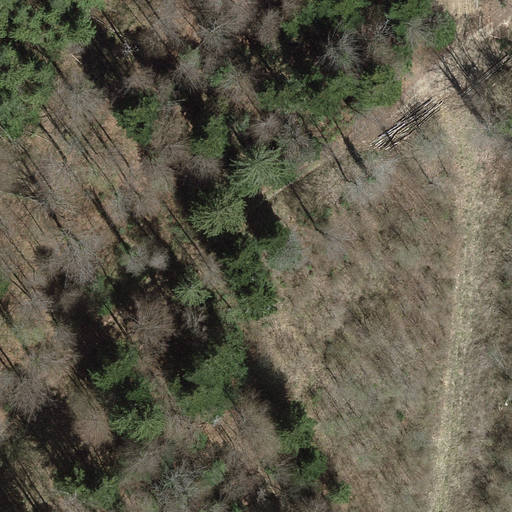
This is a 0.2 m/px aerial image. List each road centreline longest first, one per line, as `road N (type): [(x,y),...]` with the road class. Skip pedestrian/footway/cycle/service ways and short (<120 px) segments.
road 1 (track): [(511,38),(170,269),(0,448)]
road 2 (track): [(464,70),(475,229),(445,511)]
